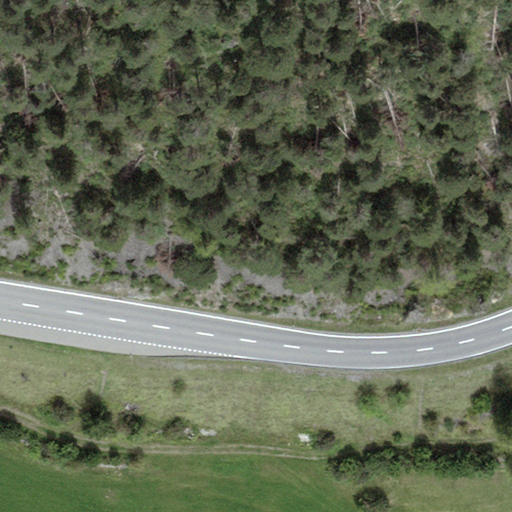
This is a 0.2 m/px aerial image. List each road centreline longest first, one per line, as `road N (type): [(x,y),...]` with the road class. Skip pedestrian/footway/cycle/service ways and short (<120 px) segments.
road 1 (secondary): [(0,300),(341,352),(415,350),(511,327)]
road 2 (track): [(511,450),(83,464),(0,433)]
